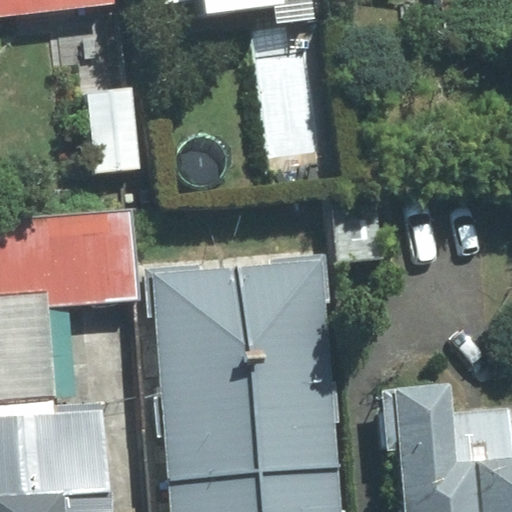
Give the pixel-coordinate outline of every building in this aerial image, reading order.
[(0,0),(0,27),(95,24),(93,0),(0,0)] [(278,3),(277,0),(136,0),(140,52),(254,45),(262,165),(308,162),(298,1),(278,3)] [(497,47),(493,0),(431,0),(435,50),(497,47)] [(120,88),(70,93),(79,186),(129,181),(120,88)] [(363,216),(316,217),(319,283),(365,281),(363,216)] [(0,230),(0,417),(58,414),(53,328),(119,324),(113,224),(0,230)] [(128,267),(143,511),(318,511),(302,256),(128,267)] [(433,404),(371,408),(376,511),(511,511),(511,450),(493,452),(491,421),(434,424),(433,404)] [(0,425),(0,511),(85,511),(82,423),(0,425)]
